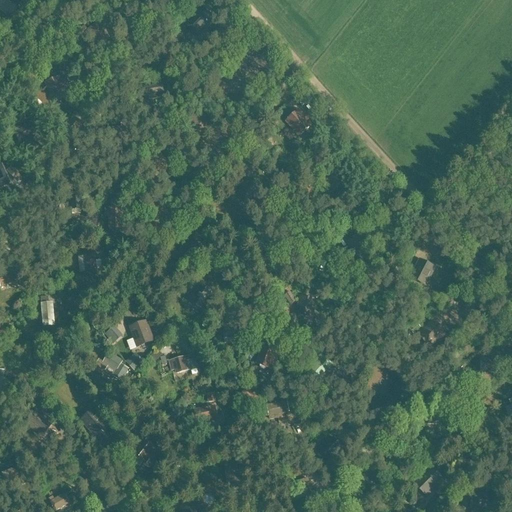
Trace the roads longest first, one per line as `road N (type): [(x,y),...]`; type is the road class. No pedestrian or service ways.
road 1 (track): [(0,428),(296,64)]
road 2 (track): [(302,70),(136,276),(218,377),(234,378)]
road 3 (track): [(511,301),(237,0)]
road 4 (track): [(178,0),(0,224)]
road 5 (track): [(511,309),(335,485)]
road 6 (track): [(231,511),(368,364)]
road 7 (track): [(85,511),(104,494),(162,489),(192,462)]
